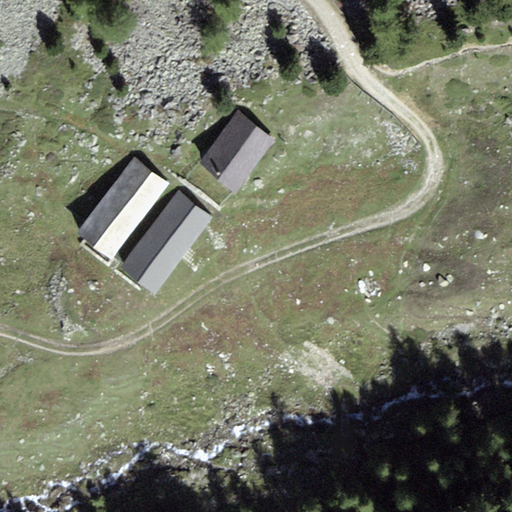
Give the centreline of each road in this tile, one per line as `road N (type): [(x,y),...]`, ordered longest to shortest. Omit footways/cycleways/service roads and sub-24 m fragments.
road 1 (track): [(418,201),(218,282),(151,333),(104,348),(0,331)]
road 2 (track): [(356,66),(435,153),(437,167),(418,201)]
